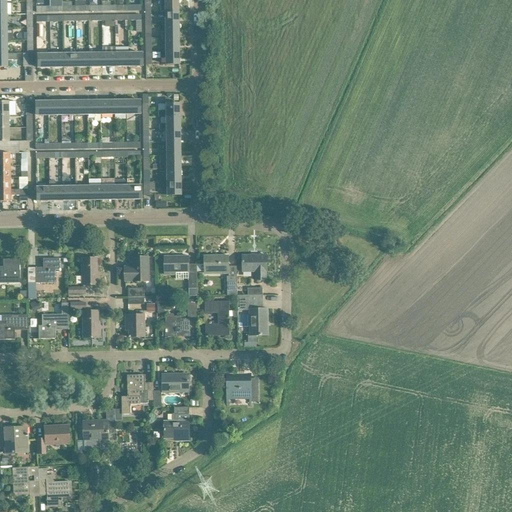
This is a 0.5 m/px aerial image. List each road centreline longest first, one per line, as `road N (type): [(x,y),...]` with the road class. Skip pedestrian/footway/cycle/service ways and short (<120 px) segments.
road 1 (residential): [(210,354),(284,349),(286,241),(274,228),(202,216)]
road 2 (residential): [(98,511),(205,444),(210,354)]
road 3 (residential): [(202,216),(0,219)]
road 4 (residential): [(0,87),(195,83)]
road 5 (residential): [(0,413),(96,400),(112,378),(111,355)]
road 6 (residential): [(202,216),(195,83)]
